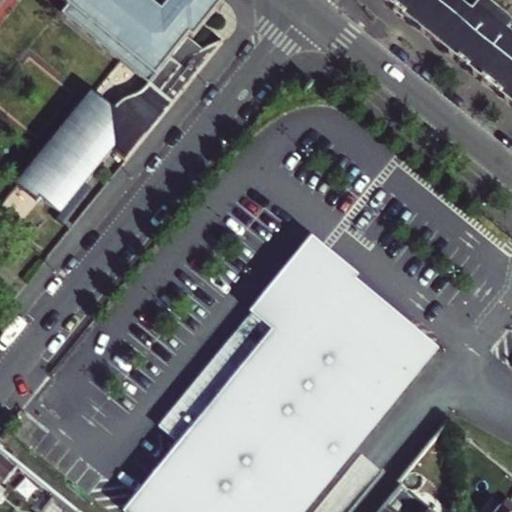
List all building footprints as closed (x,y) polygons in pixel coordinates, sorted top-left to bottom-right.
[(63,0),(70,5),(63,13),(151,83),(171,58),(174,54),(188,37),(190,34),(194,37),(223,0),(170,0),(162,10),(148,0),(63,0)] [(458,5),(452,0),(380,0),(430,40),(458,5)] [(458,5),(430,40),(483,83),(511,46),(511,39),(504,33),(510,25),(482,2),(471,14),(458,5)] [(202,47),(188,37),(174,54),(171,58),(181,66),(188,57),(199,51),(202,47)] [(171,58),(151,83),(143,89),(140,91),(127,97),(118,105),(115,108),(93,91),(21,180),(61,213),(112,151),(126,161),(224,40),(222,39),(199,51),(188,57),(181,66),(171,58)] [(511,46),(483,83),(498,95),(511,76),(511,46)] [(511,76),(498,95),(511,106),(511,76)] [(302,511),(435,350),(344,280),(350,275),(306,240),(156,427),(180,445),(125,511),(302,511)] [(17,465),(0,451),(0,482),(2,484),(17,465)] [(382,509),(385,511),(427,511),(399,489),(382,509)] [(511,511),(511,508),(506,503),(498,511),(511,511)]
